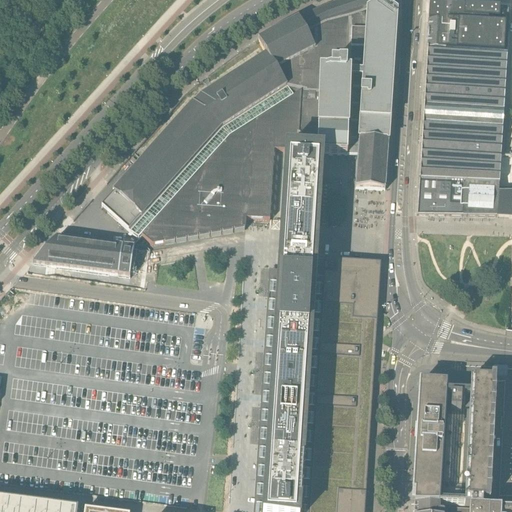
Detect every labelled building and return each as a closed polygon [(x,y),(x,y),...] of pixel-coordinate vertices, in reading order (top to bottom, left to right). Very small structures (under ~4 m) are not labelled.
[(334,5),(332,5),(312,14),(297,20),(298,21),(274,33),(258,42),(259,43),(262,48),(266,57),(201,98),(194,105),(193,105),(113,193),(113,194),(114,194),(102,208),(128,233),(129,232),(138,242),(142,238),(152,248),(162,246),(175,244),(176,244),(176,243),(186,242),(187,242),(187,241),(198,240),(199,240),(199,239),(211,237),(211,238),(213,238),(213,237),(221,235),(221,236),(223,236),(222,235),(227,234),(232,233),(232,234),(233,234),(233,233),(244,231),(245,231),(246,221),(256,222),(257,222),(267,222),(269,222),(270,223),(274,153),(286,153),(322,156),(329,157),(330,157),(350,157),(350,149),(351,137),(351,132),(352,132),(352,129),(352,121),(353,101),(356,55),(357,47),(358,36),(358,26),(359,17),(359,6),(367,0),(346,0),(334,5)] [(396,14),(391,11),(377,0),(367,0),(359,6),(359,17),(358,26),(358,36),(357,47),(356,55),(353,101),(352,121),(352,129),(352,132),(351,132),(351,137),(350,149),(358,149),(358,158),(355,190),(368,191),(382,192),(382,191),(383,191),(385,191),(385,182),(386,177),(386,173),(386,172),(387,165),(387,164),(387,161),(388,147),(388,142),(388,139),(389,131),(390,111),(393,65),(393,58),(394,46),(395,36),(395,27),(396,16),(396,14)] [(427,48),(427,51),(507,55),(509,10),(430,5),(429,7),(429,11),(429,14),(429,20),(429,22),(428,22),(428,25),(428,26),(428,31),(428,34),(428,35),(428,38),(428,40),(427,40),(427,42),(427,48)] [(500,158),(502,135),(507,55),(427,51),(426,51),(426,52),(427,52),(426,59),(426,60),(426,61),(426,62),(426,65),(426,68),(426,69),(425,69),(425,71),(425,72),(426,72),(425,74),(425,77),(425,78),(425,80),(425,81),(425,84),(425,86),(425,87),(424,87),(424,89),(424,90),(424,97),(424,98),(424,99),(423,106),(423,108),(423,112),(423,113),(423,116),(423,119),(422,119),(422,120),(423,120),(422,125),(422,126),(422,127),(422,130),(422,133),(422,134),(421,134),(421,136),(422,136),(421,143),(421,145),(421,146),(421,152),(421,151),(421,152),(420,152),(420,154),(420,155),(421,155),(420,161),(420,162),(420,163),(420,164),(420,170),(419,170),(419,171),(419,173),(419,174),(419,179),(419,180),(419,184),(418,184),(418,185),(419,185),(419,186),(418,192),(418,194),(418,196),(418,197),(418,201),(417,201),(417,202),(418,202),(417,204),(417,206),(417,212),(417,213),(417,214),(417,216),(416,216),(416,218),(418,218),(418,217),(497,218),(506,219),(510,219),(511,219),(511,194),(508,195),(498,194),(499,189),(500,162),(500,158)] [(322,156),(286,153),(282,222),(280,250),(279,277),(277,304),(272,376),(263,511),(311,511),(313,495),(320,376),(326,279),(322,279),(316,279),(318,252),(319,223),(319,216),(322,156)] [(130,279),(134,250),(71,241),(58,239),(57,239),(33,266),(46,268),(130,279)] [(377,322),(379,276),(373,276),(327,273),(326,279),(320,376),(313,495),(311,511),(364,511),(370,432),(373,376),(376,324),(377,322)] [(471,382),(470,394),(446,393),(446,386),(420,384),(413,494),(415,494),(414,506),(418,506),(439,507),(445,507),(464,508),(470,508),(482,508),(483,501),(489,502),(494,383),(494,382),(471,381),(471,382)] [(495,429),(503,430),(506,382),(497,381),(495,429)] [(492,473),(501,474),(503,430),(495,429),(492,473)] [(500,503),(500,496),(501,474),(492,473),(491,502),(500,503)] [(0,511),(76,511),(77,510),(38,505),(0,500),(0,511)]
